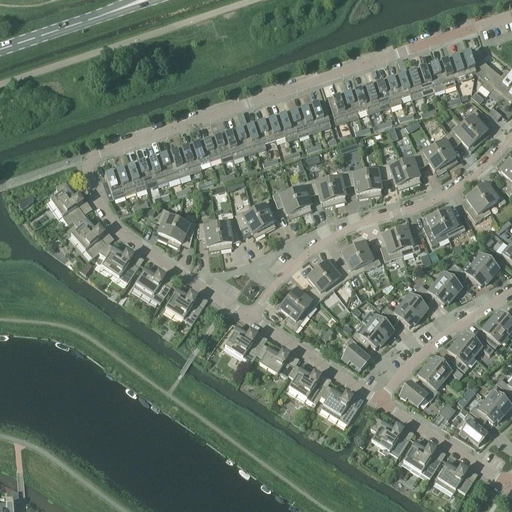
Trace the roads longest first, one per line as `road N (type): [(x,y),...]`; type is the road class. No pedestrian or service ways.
road 1 (residential): [(249,317),(110,223),(87,169),(91,155),(511,15)]
road 2 (residential): [(511,144),(462,188),(344,230),(303,258),(249,317)]
road 3 (residential): [(381,403),(421,354),(511,292)]
road 4 (residential): [(381,403),(249,317)]
road 5 (residential): [(507,484),(381,403)]
